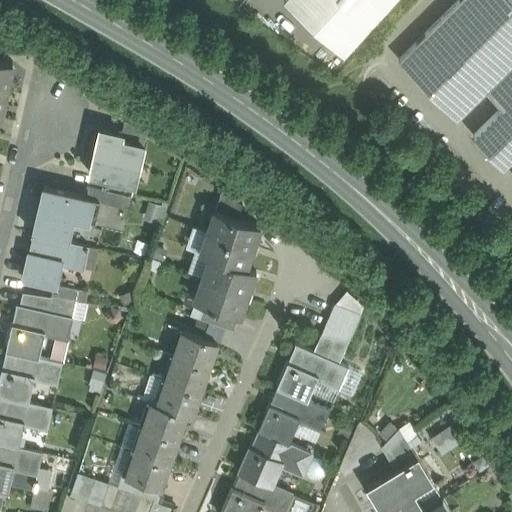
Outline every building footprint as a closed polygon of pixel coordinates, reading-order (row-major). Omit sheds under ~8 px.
[(288,0),(343,49),(388,0),(288,0)] [(511,0),(457,0),(398,59),(456,118),(485,89),(502,106),(511,96),(511,0)] [(0,58),(0,84),(6,86),(12,61),(0,58)] [(511,96),(502,106),(473,135),(502,164),(511,154),(511,96)] [(146,132),(125,118),(120,132),(121,132),(120,138),(143,143),(146,132)] [(120,132),(100,127),(89,172),(104,176),(134,183),(143,143),(120,138),(121,132),(120,132)] [(134,183),(104,176),(102,187),(131,194),(134,183)] [(102,187),(86,184),(84,196),(99,199),(99,201),(128,207),(131,194),(102,187)] [(84,196),(43,186),(32,231),(67,239),(72,216),(94,222),(99,201),(99,199),(84,196)] [(242,203),(222,189),(215,209),(238,217),(242,203)] [(238,217),(215,209),(208,230),(251,245),(252,244),(255,236),(257,234),(260,225),(238,217)] [(192,224),(185,242),(193,246),(200,227),(192,224)] [(208,230),(201,251),(210,254),(244,266),(244,265),(247,257),(250,256),(253,245),(252,244),(251,245),(208,230)] [(32,231),(32,232),(22,277),(53,284),(55,285),(56,283),(61,260),(84,266),(89,245),(67,239),(32,231)] [(244,266),(210,254),(203,275),(247,290),(250,280),(252,279),(256,269),(244,265),(244,266)] [(247,290),(203,275),(195,298),(205,301),(239,313),(243,301),(245,300),(249,290),(247,290)] [(79,288),(56,283),(55,285),(53,284),(51,296),(52,296),(76,299),(79,288)] [(51,296),(22,292),(20,304),(49,310),(52,296),(51,296)] [(20,304),(16,303),(5,348),(38,356),(38,355),(43,333),(67,339),(76,299),(52,296),(49,310),(20,304)] [(239,313),(205,301),(199,317),(233,329),(239,313)] [(360,312),(334,302),(329,314),(355,324),(360,312)] [(355,324),(329,314),(321,334),(349,338),(355,324)] [(217,340),(182,328),(174,353),(209,365),(217,340)] [(349,338),(321,334),(313,350),(339,361),(349,338)] [(313,350),(295,342),(276,385),(307,398),(316,377),(339,387),(348,365),(339,361),(313,350)] [(38,356),(5,348),(0,372),(0,394),(28,401),(28,400),(33,378),(57,383),(62,361),(38,355),(38,356)] [(209,365),(174,353),(166,378),(201,390),(209,365)] [(201,390),(166,378),(157,402),(157,403),(186,412),(186,413),(192,415),(201,390)] [(307,398),(276,385),(258,427),(289,441),(289,440),(298,419),(320,429),(330,408),(307,398)] [(28,401),(0,394),(0,441),(18,446),(18,445),(23,423),(47,428),(52,405),(28,400),(28,401)] [(186,412),(157,403),(157,402),(151,400),(143,425),(178,437),(186,413),(186,412)] [(178,437),(143,425),(134,450),(169,462),(178,437)] [(289,441),(258,427),(240,469),(270,483),(271,482),(280,462),(302,471),(311,450),(289,440),(289,441)] [(417,456),(401,430),(383,449),(396,469),(417,456)] [(18,446),(0,441),(0,489),(7,491),(13,468),(16,468),(12,484),(33,488),(34,485),(36,485),(37,479),(35,478),(42,450),(18,445),(18,446)] [(169,462),(134,450),(126,474),(122,473),(118,485),(130,489),(141,493),(154,497),(160,499),(161,495),(159,491),(169,462)] [(396,469),(368,487),(382,511),(416,511),(423,508),(411,488),(430,477),(417,456),(396,469)] [(240,469),(220,511),(257,511),(261,503),(280,511),(284,511),(293,492),(271,482),(270,483),(240,469)] [(78,471),(70,494),(87,500),(95,477),(78,471)] [(107,481),(95,477),(87,500),(99,504),(107,481)] [(118,485),(107,481),(99,504),(110,508),(118,485)] [(130,489),(118,485),(110,508),(122,511),(130,489)] [(134,511),(141,493),(130,489),(122,511),(123,511),(134,511)] [(148,511),(154,497),(141,493),(134,511),(148,511)] [(160,499),(154,497),(148,511),(172,511),(176,505),(160,499)] [(423,508),(416,511),(450,511),(442,497),(423,508)]
